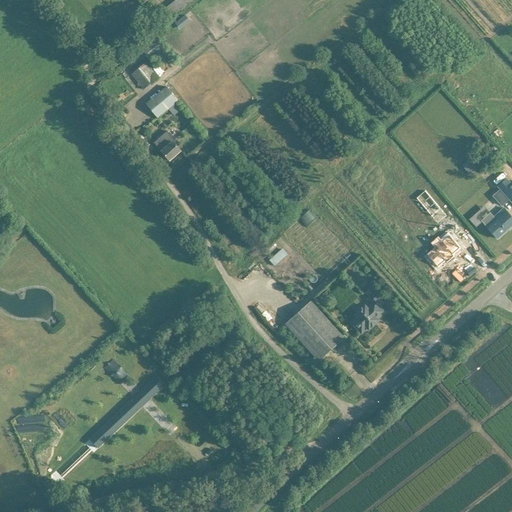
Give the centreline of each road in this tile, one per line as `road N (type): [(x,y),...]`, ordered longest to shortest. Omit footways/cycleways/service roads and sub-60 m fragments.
road 1 (unknown): [(349,419),(256,324),(91,86),(95,65),(162,0)]
road 2 (tertiary): [(252,511),(404,370)]
